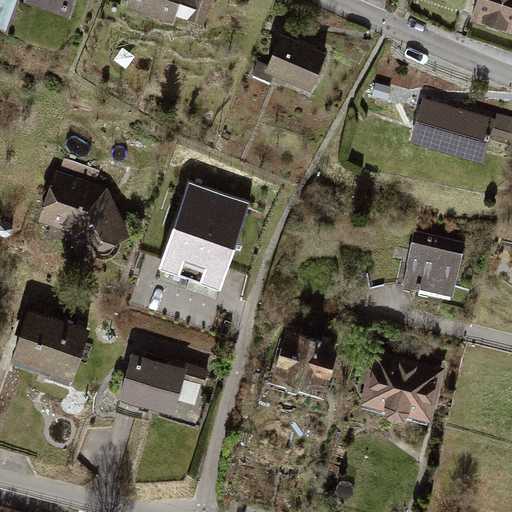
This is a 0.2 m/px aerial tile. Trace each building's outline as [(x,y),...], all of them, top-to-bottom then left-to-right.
[(25,0),(71,16),(76,0),(25,0)] [(127,0),(127,3),(173,19),(176,13),(206,23),(214,0),(127,0)] [(511,0),(477,0),(472,18),(511,31),(511,0)] [(277,72),(312,88),(328,51),(282,31),(268,64),(259,60),(253,73),(273,81),(277,72)] [(491,118),(419,96),(407,138),(479,159),(488,131),(510,138),(511,132),(511,117),(493,112),(491,118)] [(62,157),(59,166),(92,177),(95,169),(62,157)] [(80,250),(121,230),(100,188),(56,173),(41,216),(68,225),(80,250)] [(218,292),(251,196),(189,175),(160,260),(195,272),(191,283),(218,292)] [(462,240),(411,228),(406,250),(411,251),(408,260),(404,259),(399,282),(417,286),(415,292),(439,297),(441,288),(450,290),(462,240)] [(20,370),(82,388),(100,329),(37,310),(20,370)] [(316,337),(285,328),(273,369),(286,372),(288,377),(296,380),(300,377),(319,382),(331,341),(324,339),(326,334),(317,332),(316,337)] [(201,368),(132,348),(117,397),(187,417),(201,368)] [(405,400),(425,405),(435,368),(374,353),(363,396),(383,401),(383,405),(385,409),(387,412),(391,414),(395,414),(399,413),(402,411),(403,408),(405,400)]
